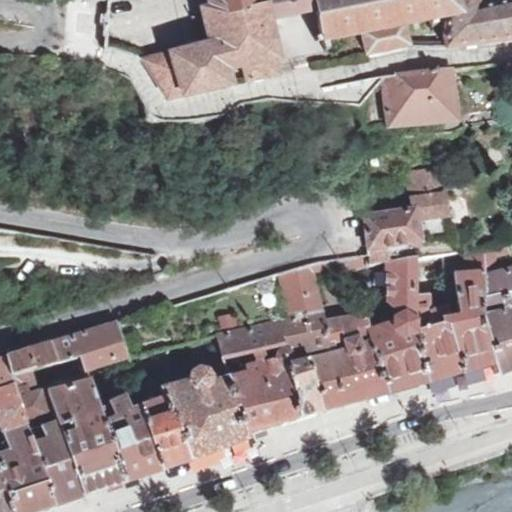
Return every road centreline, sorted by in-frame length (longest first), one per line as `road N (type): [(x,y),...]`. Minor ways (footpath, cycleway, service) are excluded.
road 1 (residential): [(0,339),(314,253),(330,240),(329,218),(311,206),(228,233),(178,237),(0,209)]
road 2 (secondary): [(511,398),(151,511)]
road 3 (residential): [(0,43),(48,38),(58,24),(47,11),(0,5)]
